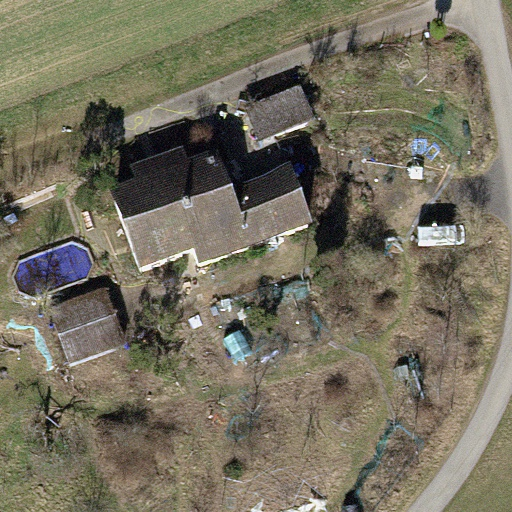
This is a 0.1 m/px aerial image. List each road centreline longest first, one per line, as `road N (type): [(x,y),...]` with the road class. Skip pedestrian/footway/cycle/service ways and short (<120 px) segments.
road 1 (track): [(428,511),(502,411),(511,368)]
road 2 (track): [(511,129),(486,0)]
